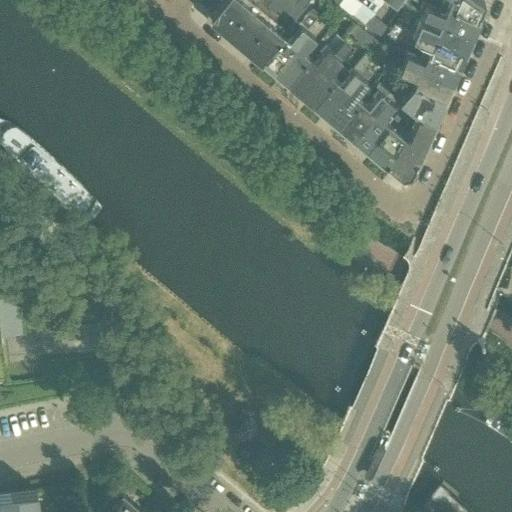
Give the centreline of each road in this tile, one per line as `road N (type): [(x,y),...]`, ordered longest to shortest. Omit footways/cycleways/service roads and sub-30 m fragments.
road 1 (residential): [(511,6),(422,198),(401,206),(171,21)]
road 2 (secondary): [(511,108),(429,272),(329,511)]
road 3 (secondary): [(367,511),(511,169)]
road 4 (residential): [(126,435),(113,296),(95,270),(0,190)]
road 5 (residential): [(126,435),(0,461)]
road 6 (residential): [(223,511),(126,435)]
